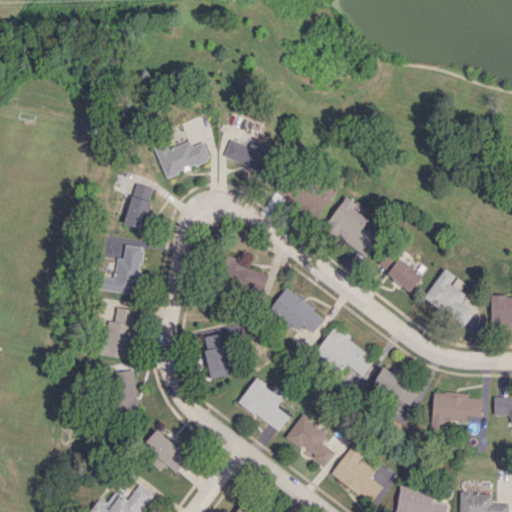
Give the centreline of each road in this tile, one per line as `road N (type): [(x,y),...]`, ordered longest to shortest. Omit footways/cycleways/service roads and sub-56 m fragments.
road 1 (residential): [(326,511),(199,415),(171,381),(165,324),(180,220),(185,209),(214,197)]
road 2 (residential): [(511,361),(457,361),(434,352),(252,214),(214,197)]
